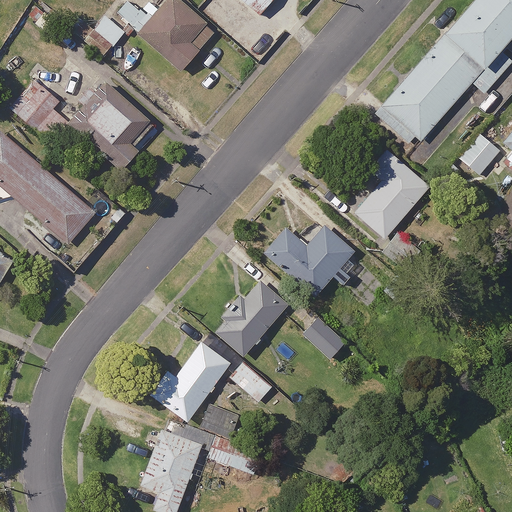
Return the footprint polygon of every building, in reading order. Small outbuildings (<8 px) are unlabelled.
[(214,31),(178,0),(162,0),(134,33),(179,71),(214,31)] [(270,0),(239,0),(257,15),(270,0)] [(511,0),(470,0),(378,106),(413,136),(419,142),(511,33),(511,0)] [(104,15),(83,40),(104,57),(125,32),(104,15)] [(511,60),(511,52),(504,45),(471,83),(483,94),(511,60)] [(58,100),(33,79),(8,108),(33,129),(58,100)] [(147,119),(102,79),(64,122),(119,169),(136,150),(127,142),(147,119)] [(413,136),(378,106),(373,113),(408,143),(413,136)] [(511,125),(498,141),(511,152),(511,125)] [(94,211),(0,130),(0,186),(66,244),(94,211)] [(499,150),(478,132),(457,157),(478,175),(499,150)] [(428,184),(384,148),(366,169),(379,179),(351,212),(382,238),(428,184)] [(353,250),(322,223),(304,244),(284,226),(262,251),(312,295),(353,250)] [(0,251),(0,275),(11,258),(0,251)] [(287,303),(259,280),(243,298),(238,293),(218,316),(222,319),(212,330),(242,356),(287,303)] [(343,340),(316,316),(301,333),(328,358),(343,340)] [(229,361),(200,340),(174,374),(167,369),(148,394),(186,421),(229,361)] [(271,385),(241,360),(228,376),(258,401),(271,385)] [(205,401),(196,423),(226,435),(235,414),(205,401)] [(173,511),(200,444),(159,428),(138,484),(157,491),(150,508),(161,511),(173,511)] [(261,453),(213,435),(205,456),(254,474),(261,453)] [(484,511),(480,503),(463,511),(484,511)]
